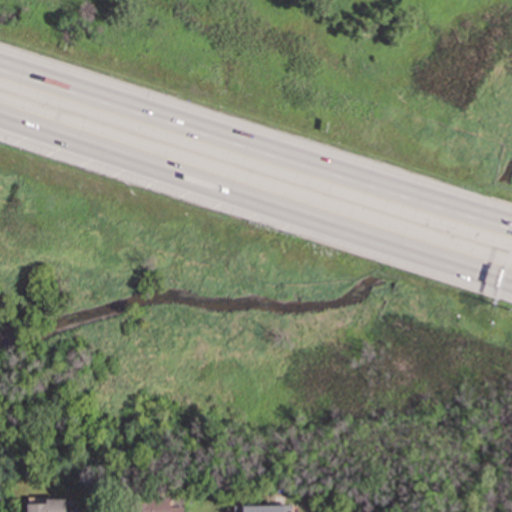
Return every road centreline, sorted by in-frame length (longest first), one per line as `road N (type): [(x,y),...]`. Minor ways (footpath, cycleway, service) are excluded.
road 1 (motorway): [(0,121),(511,283)]
road 2 (motorway): [(511,226),(0,65)]
